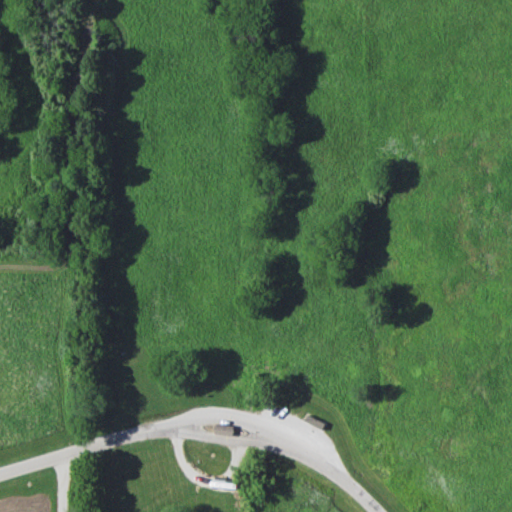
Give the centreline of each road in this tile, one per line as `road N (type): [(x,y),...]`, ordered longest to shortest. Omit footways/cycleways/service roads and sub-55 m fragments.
road 1 (residential): [(175,426),(0,475)]
road 2 (residential): [(319,459),(275,426),(242,415),(204,414),(175,426)]
road 3 (residential): [(175,426),(319,459)]
